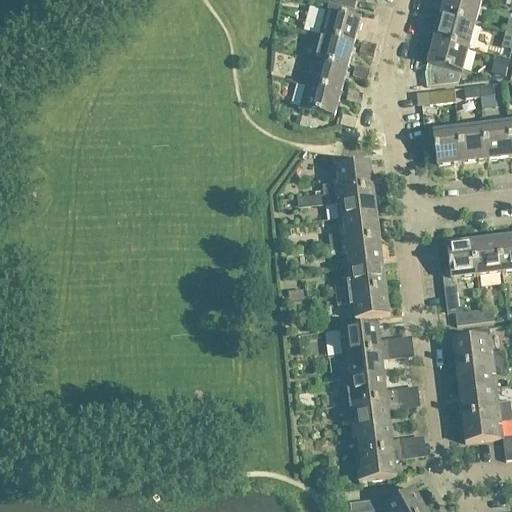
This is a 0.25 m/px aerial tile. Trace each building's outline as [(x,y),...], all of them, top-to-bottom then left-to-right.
[(360,0),(365,1),(365,0),(329,0),(328,4),(353,11),(356,0),(360,0)] [(474,25),(481,1),(476,0),(444,0),(440,16),(474,25)] [(353,46),(360,21),(325,12),(319,37),(353,46)] [(299,15),(296,26),(313,30),(316,19),(299,15)] [(468,50),(474,25),(440,16),(433,40),(468,50)] [(511,50),(511,47),(511,35),(505,33),(501,48),(511,50)] [(347,70),(353,46),(319,37),(312,61),(347,70)] [(461,75),(468,50),(433,40),(426,65),(430,66),(428,75),(430,88),(458,84),(460,74),(461,75)] [(373,57),(376,46),(361,43),(359,53),(373,57)] [(299,79),(303,63),(278,57),(274,74),(299,79)] [(508,63),(495,60),(491,73),(504,77),(508,63)] [(340,95),(347,70),(312,61),(306,85),(340,95)] [(366,81),(369,71),(355,67),(352,78),(366,81)] [(333,120),(340,95),(306,85),(299,110),(333,120)] [(494,97),(493,86),(478,88),(479,99),(494,97)] [(479,99),(478,88),(463,90),(465,101),(479,99)] [(360,106),(363,95),(348,91),(346,102),(360,106)] [(455,104),(453,91),(427,94),(429,107),(455,104)] [(296,115),(294,124),(304,127),(306,118),(296,115)] [(353,130),(356,119),(342,116),(339,126),(353,130)] [(511,159),(511,157),(508,124),(483,127),(487,162),(511,159)] [(487,162),(483,127),(458,130),(462,165),(487,162)] [(462,165),(458,130),(432,133),(437,169),(462,165)] [(373,191),(369,165),(332,169),(334,185),(322,187),(322,192),(323,197),(373,191)] [(376,216),(373,191),(323,197),(324,207),(336,206),(338,220),(376,216)] [(315,198),(311,198),(313,209),(324,207),(323,197),(315,198)] [(379,241),(376,216),(338,220),(340,235),(328,237),(329,247),(379,241)] [(511,273),(511,237),(497,240),(501,275),(511,273)] [(501,275),(497,240),(472,243),(476,278),(501,275)] [(382,266),(379,241),(329,247),(330,257),(342,256),(344,271),(382,266)] [(476,278),(472,243),(446,246),(450,281),(476,278)] [(385,291),(382,266),(344,271),(346,285),(334,287),(335,297),(385,291)] [(388,317),(385,291),(335,297),(336,307),(349,306),(351,322),(388,317)] [(456,296),(445,298),(446,305),(447,310),(458,309),(456,296)] [(494,323),(492,311),(480,312),(482,325),(494,323)] [(482,325),(480,312),(454,315),(456,328),(482,325)] [(379,342),(377,326),(339,331),(342,357),(392,351),(391,341),(379,342)] [(491,354),(489,338),(452,343),(455,369),(505,363),(504,353),(491,354)] [(383,378),(381,363),(393,361),(392,351),(342,357),(345,382),(383,378)] [(496,389),(494,375),(506,373),(505,363),(455,369),(458,394),(496,389)] [(333,365),(334,386),(343,386),(342,364),(333,365)] [(385,392),(383,378),(345,382),(346,389),(342,390),(339,393),(341,405),(341,408),(398,401),(397,391),(385,392)] [(497,404),(496,389),(458,394),(461,419),(511,413),(510,405),(510,403),(497,404)] [(389,428),(387,413),(400,411),(398,401),(341,408),(341,411),(342,411),(343,423),(346,426),(351,426),(352,432),(389,428)] [(502,440),(500,425),(511,423),(511,420),(511,413),(461,419),(464,445),(502,440)] [(391,442),(389,428),(352,432),(355,457),(405,451),(403,441),(391,442)] [(511,462),(511,438),(502,440),(505,463),(511,462)] [(396,479),(394,463),(406,461),(405,451),(355,457),(358,483),(396,479)] [(424,511),(413,492),(380,509),(381,511),(424,511)]
